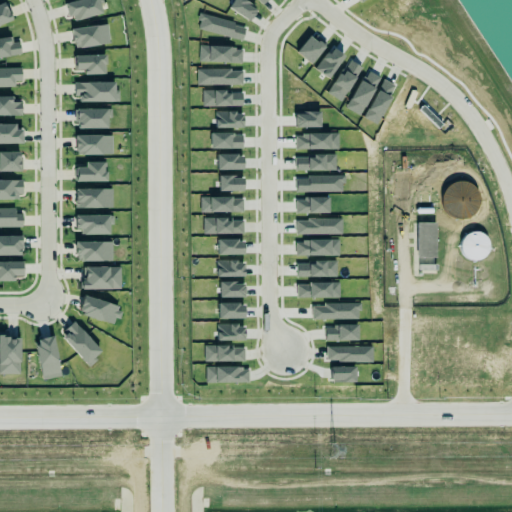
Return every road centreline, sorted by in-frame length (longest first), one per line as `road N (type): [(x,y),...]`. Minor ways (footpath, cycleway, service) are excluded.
road 1 (residential): [(0,411),(511,410)]
road 2 (residential): [(147,0),(159,40),(160,411)]
road 3 (residential): [(305,0),(273,27),(265,64),(268,300),(282,348)]
road 4 (residential): [(27,0),(41,64),(47,307)]
road 5 (residential): [(316,0),(357,35),(442,83),(473,114),(511,202)]
